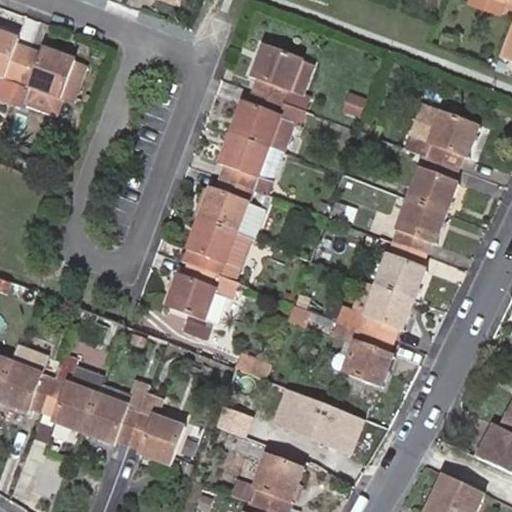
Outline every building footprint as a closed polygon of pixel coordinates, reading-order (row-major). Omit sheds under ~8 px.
[(499,10),(502,0),(465,0),(465,2),(498,14),(499,10)] [(511,11),(511,0),(502,0),(499,10),(511,14),(511,11)] [(0,101),(5,103),(24,51),(9,45),(11,40),(0,35),(0,101)] [(258,78),(253,91),(308,111),(312,98),(305,95),(293,91),(304,62),(264,48),(252,77),(258,78)] [(35,55),(24,51),(5,103),(15,107),(17,102),(23,87),(54,100),(68,61),(37,50),(35,55)] [(82,66),(68,61),(54,100),(68,105),(82,66)] [(316,66),(304,62),(293,91),(305,95),(316,66)] [(49,114),(54,100),(23,87),(17,102),(49,114)] [(244,100),(232,131),(274,146),(282,149),(293,118),(304,122),(308,111),(253,91),(250,101),(244,100)] [(404,146),(458,166),(462,156),(466,157),(477,127),(426,109),(415,139),(407,136),(404,146)] [(274,146),(232,131),(221,161),(227,163),(223,175),(257,188),(268,193),(274,179),(262,175),(274,146)] [(282,149),(274,146),(262,175),(274,179),(284,150),(282,149)] [(408,196),(447,210),(458,179),(454,178),(458,166),(404,146),(403,147),(423,155),(408,196)] [(257,188),(223,175),(217,190),(212,188),(201,217),(241,232),(251,204),(257,188)] [(392,240),(426,252),(431,240),(435,241),(447,210),(408,196),(397,225),(392,240)] [(262,208),(251,204),(241,232),(252,236),(262,208)] [(196,249),(190,263),(224,276),(230,262),(241,232),(201,217),(190,246),(196,249)] [(383,220),(378,234),(392,240),(397,225),(383,220)] [(241,232),(230,262),(224,276),(236,280),(252,236),(241,232)] [(377,283),(415,297),(426,267),(421,265),(426,252),(392,240),(377,283)] [(224,276),(190,263),(185,277),(179,275),(168,305),(208,319),(209,318),(219,290),(231,295),(238,297),(243,283),(236,280),(224,276)] [(361,327),(395,339),(400,325),(404,327),(415,297),(377,283),(365,313),(342,305),(337,318),(361,327)] [(220,323),(231,295),(219,290),(209,318),(220,323)] [(309,308),(296,303),(290,318),(303,324),(309,308)] [(389,352),(395,339),(361,327),(337,318),(332,332),(355,341),(345,370),(352,373),(383,384),(394,354),(389,352)] [(237,367),(268,379),(273,363),(243,351),(237,367)] [(57,380),(44,412),(55,416),(54,421),(87,433),(100,395),(97,395),(92,393),(99,372),(74,364),(76,359),(66,355),(57,380)] [(0,358),(0,401),(1,402),(15,364),(0,358)] [(15,364),(1,402),(30,412),(32,407),(44,412),(57,380),(15,364)] [(378,395),(383,384),(352,373),(348,383),(378,395)] [(135,393),(105,382),(100,395),(130,406),(135,393)] [(291,388),(276,424),(357,457),(372,421),(291,388)] [(148,398),(132,444),(143,448),(141,453),(172,464),(186,427),(155,415),(162,396),(150,391),(148,398)] [(100,395),(87,433),(116,443),(118,439),(132,444),(148,398),(135,393),(130,406),(100,395)] [(511,396),(504,394),(490,426),(485,424),(479,439),(508,453),(511,444),(511,396)] [(511,473),(511,444),(508,453),(479,439),(472,457),(511,473)] [(224,489),(279,511),(298,466),(260,452),(246,489),(227,482),(224,489)] [(471,511),(480,492),(439,475),(422,511),(471,511)] [(279,511),(224,489),(222,494),(241,501),(236,511),(279,511)]
